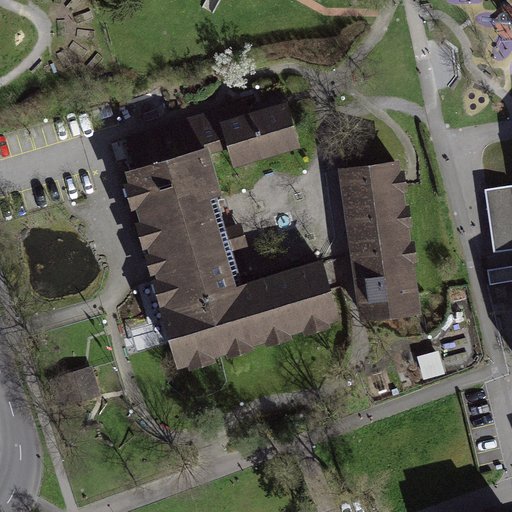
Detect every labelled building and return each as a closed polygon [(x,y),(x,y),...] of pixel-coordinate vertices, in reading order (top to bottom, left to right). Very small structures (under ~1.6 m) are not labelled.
[(133,160),(120,164),(179,360),(335,314),(318,255),(237,279),(211,192),(224,188),(218,169),(297,145),(283,100),(260,107),(248,110),(246,103),(127,138),(133,160)] [(511,181),(508,155),(483,158),(496,249),(511,247),(511,181)] [(342,164),(363,316),(418,308),(397,156),(342,164)] [(511,265),(491,267),(492,279),(511,277),(511,265)] [(91,362),(59,372),(69,403),(101,393),(91,362)]
